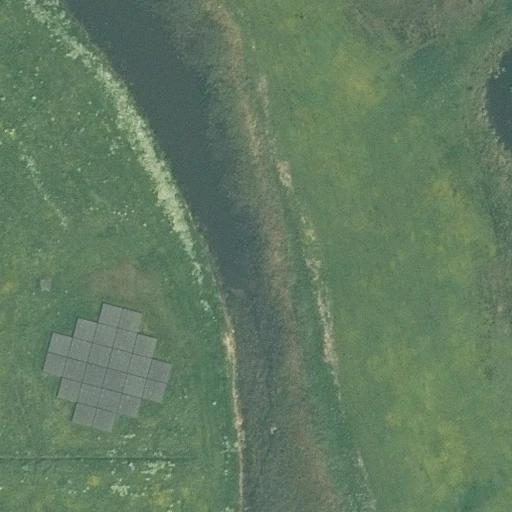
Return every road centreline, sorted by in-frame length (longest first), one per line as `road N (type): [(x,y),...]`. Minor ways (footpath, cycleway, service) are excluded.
road 1 (track): [(212,511),(198,313),(139,175),(76,79),(8,0)]
road 2 (track): [(114,137),(68,145),(0,180)]
